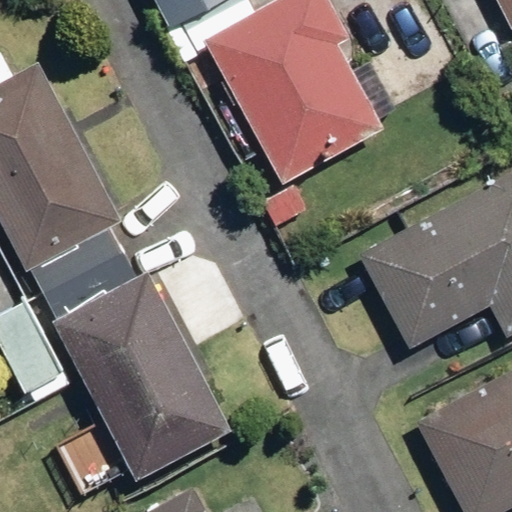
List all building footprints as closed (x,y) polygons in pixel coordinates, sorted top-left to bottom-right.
[(151,0),(165,25),(212,0),(151,0)] [(326,0),(268,0),(200,37),(279,181),(380,125),(334,41),(346,35),(326,0)] [(511,0),(494,0),(508,27),(511,24),(511,0)] [(33,59),(0,77),(0,219),(26,268),(119,219),(33,59)] [(511,167),(354,252),(406,347),(486,304),(503,336),(511,331),(511,167)] [(143,268),(48,318),(133,478),(228,428),(143,268)] [(23,301),(0,312),(0,350),(23,396),(62,376),(23,301)] [(511,366),(412,422),(461,511),(495,511),(511,503),(511,366)] [(204,511),(189,484),(136,511),(204,511)]
